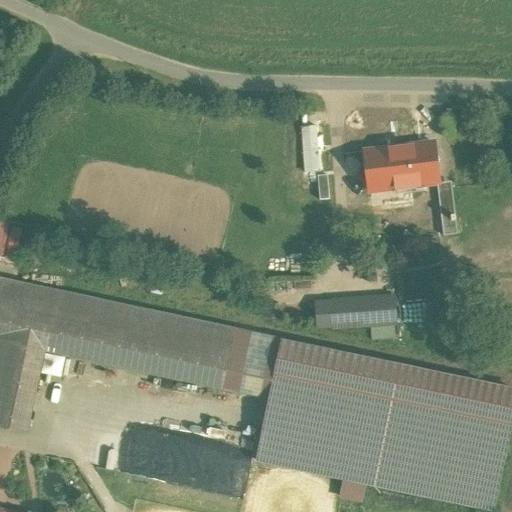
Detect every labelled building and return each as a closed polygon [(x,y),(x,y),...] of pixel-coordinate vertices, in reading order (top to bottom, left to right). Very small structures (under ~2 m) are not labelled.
[(434,144),(365,152),(370,192),(439,184),(434,144)] [(445,236),(459,234),(453,184),(439,186),(445,236)] [(247,328),(0,278),(0,431),(33,439),(46,372),(230,409),(247,328)] [(372,327),(373,339),(400,338),(398,295),(317,299),(318,329),(372,327)] [(497,511),(511,447),(511,390),(286,340),(258,463),(477,511),(497,511)]
